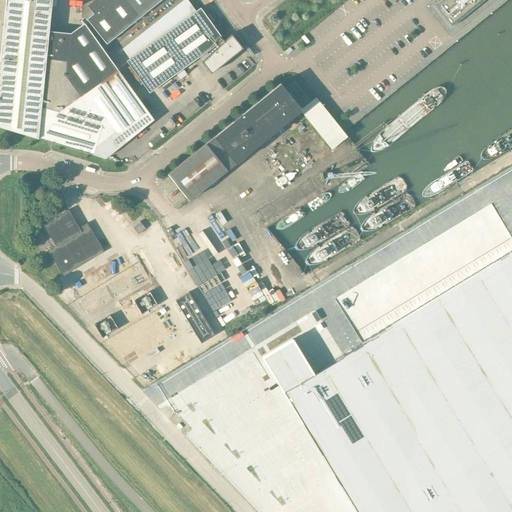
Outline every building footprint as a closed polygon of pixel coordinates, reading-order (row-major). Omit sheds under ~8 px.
[(48,31),(51,0),(5,0),(0,54),(0,126),(21,133),(105,158),(153,119),(84,23),(70,33),(48,31)] [(106,44),(160,0),(93,0),(87,5),(93,13),(86,19),(106,44)] [(242,47),(231,33),(224,40),(223,39),(200,7),(195,11),(187,0),(182,0),(122,48),(129,58),(126,60),(149,92),(206,51),(209,55),(202,61),(211,73),(242,47)] [(443,0),(436,7),(450,24),(476,3),(477,4),(482,0),(443,0)] [(188,200),(300,110),(331,149),(347,136),(315,97),(310,101),(294,81),(284,89),(280,83),(167,173),(188,200)] [(68,209),(43,224),(56,246),(48,251),(63,276),(104,251),(87,223),(79,228),(68,209)] [(139,221),(132,227),(138,234),(145,228),(139,221)] [(292,339),(263,357),(356,511),(511,511),(511,251),(362,343),(312,373),(292,339)] [(189,292),(175,300),(201,343),(214,335),(189,292)] [(323,363),(334,356),(331,351),(319,358),(323,363)] [(174,413),(165,405),(161,410),(170,418),(174,413)]
